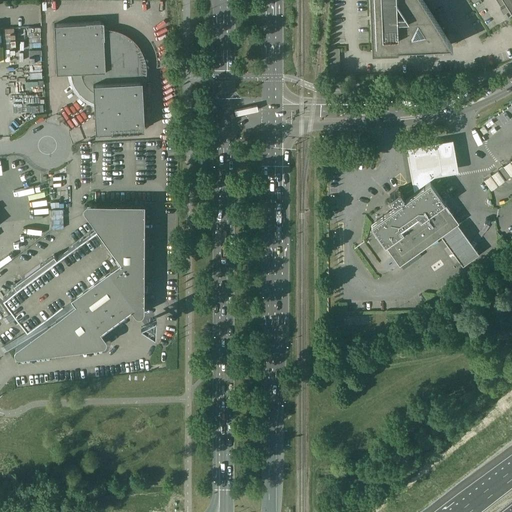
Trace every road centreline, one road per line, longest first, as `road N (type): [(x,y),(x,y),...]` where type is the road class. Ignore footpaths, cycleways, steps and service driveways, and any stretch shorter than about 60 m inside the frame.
road 1 (primary): [(223,127),(227,511)]
road 2 (primary): [(269,511),(272,127)]
road 3 (unknown): [(48,145),(50,21),(69,14),(125,18),(153,57),(156,108),(148,127),(93,136)]
road 4 (secondary): [(272,127),(386,126),(460,111),(511,88)]
road 5 (secondary): [(511,81),(429,106),(272,108)]
